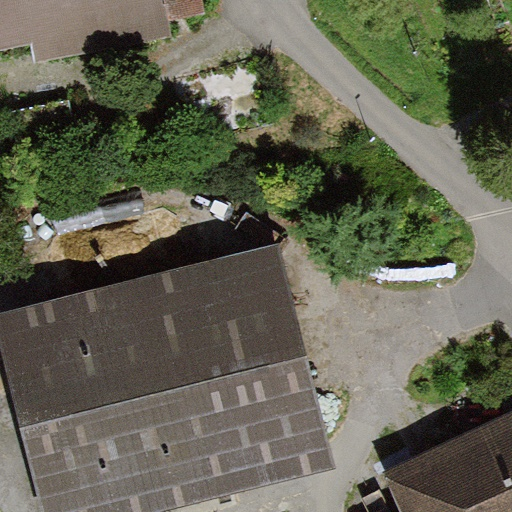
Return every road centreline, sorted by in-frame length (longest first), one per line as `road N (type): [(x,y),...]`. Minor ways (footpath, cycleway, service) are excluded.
road 1 (residential): [(511,237),(260,0)]
road 2 (track): [(0,80),(148,72),(254,0)]
